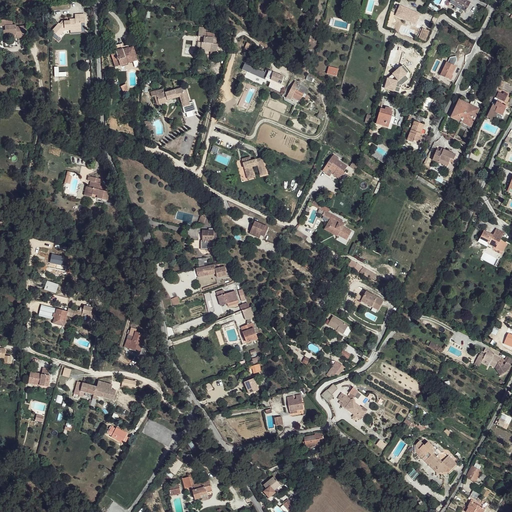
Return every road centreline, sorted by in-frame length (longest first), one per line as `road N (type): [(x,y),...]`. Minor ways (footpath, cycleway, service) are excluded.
road 1 (residential): [(103,147),(149,274),(167,352),(202,413)]
road 2 (residential): [(0,345),(96,375),(140,377),(171,406),(202,413)]
road 3 (residential): [(443,511),(511,378)]
road 4 (residential): [(95,0),(103,147)]
road 5 (residential): [(329,422),(436,511)]
road 6 (residential): [(407,95),(440,20),(480,39)]
road 7 (residential): [(427,150),(480,39)]
road 8 (unknown): [(128,511),(202,413)]
